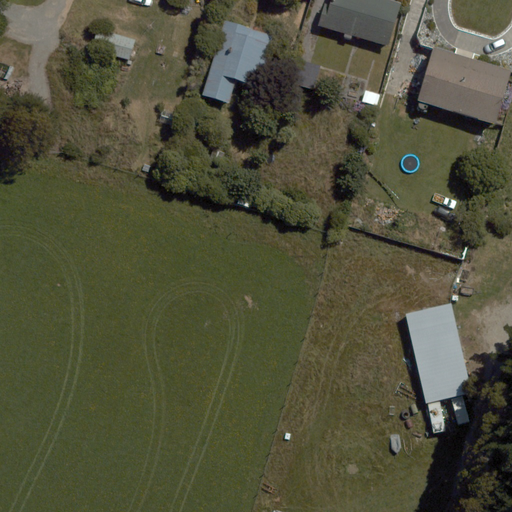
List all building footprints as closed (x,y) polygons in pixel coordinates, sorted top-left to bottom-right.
[(400,3),(389,0),(331,0),(330,5),(324,3),(318,26),(388,45),(400,3)] [(258,90),(274,36),(226,22),(204,95),(230,103),(236,84),(258,90)] [(96,29),(91,49),(129,60),(135,40),(96,29)] [(418,100),(495,123),(511,71),(434,47),(418,100)] [(294,57),(286,81),(314,90),(322,65),(294,57)] [(380,94),(365,90),(362,102),(377,106),(380,94)] [(436,239),(432,254),(461,263),(466,247),(436,239)] [(427,403),(472,392),(451,302),(406,313),(427,403)]
